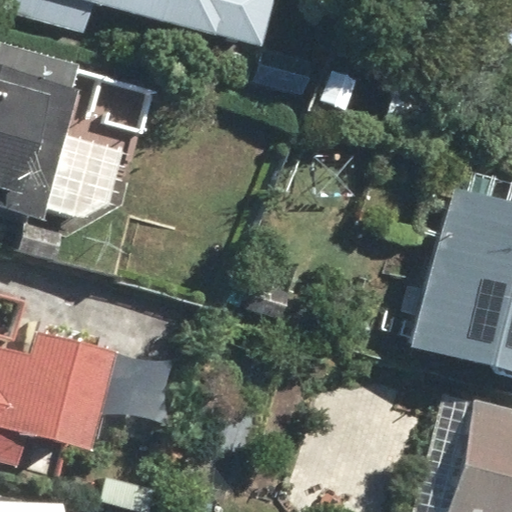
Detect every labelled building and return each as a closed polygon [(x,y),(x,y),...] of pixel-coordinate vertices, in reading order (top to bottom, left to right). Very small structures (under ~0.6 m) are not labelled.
[(82,5),(247,49),(260,0),(0,0),(0,15),(73,35),(82,5)] [(243,83),(293,96),(301,64),(251,51),(243,83)] [(0,212),(28,220),(65,90),(0,71),(0,212)] [(309,101),(332,112),(347,83),(324,72),(309,101)] [(372,126),(409,135),(419,96),(382,86),(372,126)] [(394,348),(511,380),(511,208),(438,188),(394,348)] [(0,469),(10,434),(65,449),(92,352),(22,333),(15,357),(0,352),(0,469)] [(511,511),(511,414),(460,399),(427,511),(511,511)] [(0,511),(46,511),(46,503),(0,501),(0,511)]
